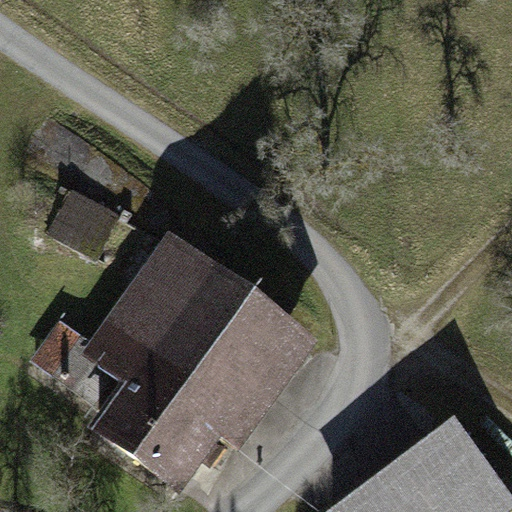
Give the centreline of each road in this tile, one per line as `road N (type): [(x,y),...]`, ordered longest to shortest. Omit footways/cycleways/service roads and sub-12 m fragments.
road 1 (track): [(373,345),(511,230)]
road 2 (track): [(392,330),(511,417)]
